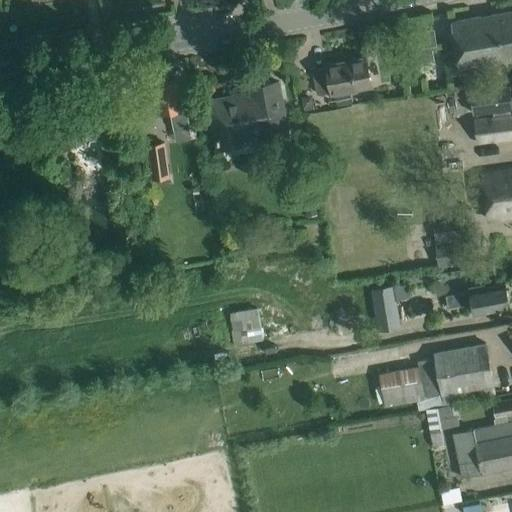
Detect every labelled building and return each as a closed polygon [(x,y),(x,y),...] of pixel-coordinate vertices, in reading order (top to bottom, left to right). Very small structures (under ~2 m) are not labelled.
[(511,56),(511,11),(451,22),(458,66),(504,58),(511,56)] [(432,44),(413,47),(415,62),(435,59),(432,44)] [(371,85),(366,58),(327,65),(313,68),(318,94),(332,92),(371,85)] [(189,127),(183,92),(178,93),(175,74),(169,75),(170,78),(163,80),(162,77),(153,78),(154,81),(151,82),(157,114),(170,112),(173,130),(189,127)] [(288,134),(282,102),(278,82),(250,87),(253,101),(239,103),(238,97),(210,102),(214,121),(219,147),(288,134)] [(114,85),(78,91),(82,111),(87,140),(101,138),(104,154),(125,151),(121,131),(134,129),(136,136),(147,134),(144,116),(143,110),(132,112),(119,114),(114,85)] [(313,97),(303,99),(305,109),(315,107),(313,97)] [(511,114),(472,121),(476,143),(511,137),(511,114)] [(147,161),(144,142),(132,144),(136,163),(147,161)] [(148,148),(152,179),(168,177),(164,146),(148,148)] [(511,216),(511,169),(482,173),(488,219),(511,216)] [(316,204),(304,205),(306,217),(318,216),(316,204)] [(470,227),(435,231),(436,243),(438,264),(474,260),(471,239),(470,227)] [(311,258),(260,267),(272,337),(324,328),(311,258)] [(510,308),(505,283),(485,287),(484,286),(483,284),(468,287),(469,291),(446,295),(448,306),(471,302),(474,314),(490,311),(510,308)] [(405,285),(371,290),(377,330),(399,327),(395,300),(407,298),(405,285)] [(260,309),(229,310),(230,342),(261,341),(260,309)] [(495,396),(486,342),(432,352),(433,357),(417,360),(417,365),(377,372),(384,408),(416,402),(417,410),(426,408),(451,404),(495,396)] [(511,420),(508,422),(507,416),(511,415),(511,398),(493,403),(496,419),(494,419),(495,425),(454,433),(463,477),(511,466),(511,420)] [(458,425),(456,413),(453,414),(451,404),(426,408),(432,445),(443,443),(441,428),(458,425)] [(460,488),(442,491),(445,504),(462,500),(460,488)] [(460,511),(485,511),(485,503),(460,503),(460,511)]
